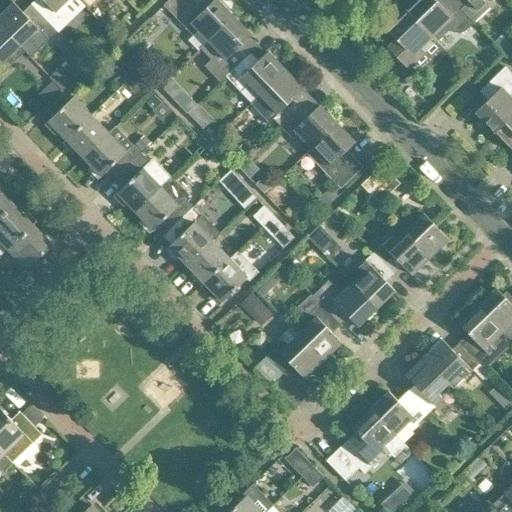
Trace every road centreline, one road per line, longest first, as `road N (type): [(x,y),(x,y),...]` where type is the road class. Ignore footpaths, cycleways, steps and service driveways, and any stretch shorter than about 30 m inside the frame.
road 1 (residential): [(302,424),(283,415),(0,122)]
road 2 (residential): [(506,240),(280,6)]
road 3 (residential): [(302,424),(323,415),(506,240)]
road 4 (residential): [(152,511),(0,360)]
